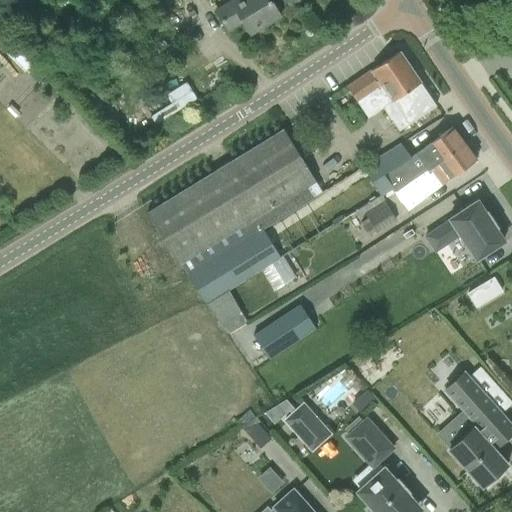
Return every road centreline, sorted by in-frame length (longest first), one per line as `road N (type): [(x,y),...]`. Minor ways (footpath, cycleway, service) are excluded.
road 1 (unclassified): [(0,263),(409,9)]
road 2 (secondary): [(511,159),(409,9)]
